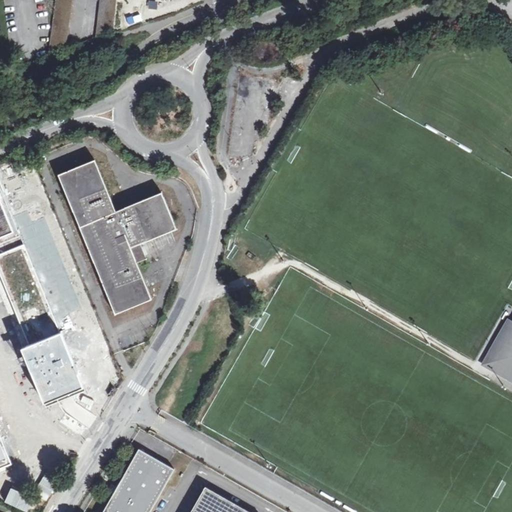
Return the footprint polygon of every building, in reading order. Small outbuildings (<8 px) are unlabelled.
[(72,0),(56,0),(53,23),(52,27),(49,56),(66,49),(70,16),(72,0)] [(100,0),(96,37),(113,29),(116,0),(100,0)] [(59,175),(112,307),(123,303),(125,308),(151,297),(147,288),(137,263),(136,261),(124,266),(95,195),(107,190),(95,160),(59,175)] [(21,347),(46,408),(87,391),(0,181),(0,272),(29,344),(21,347)] [(116,211),(107,190),(95,195),(124,266),(136,261),(131,248),(140,244),(176,229),(162,193),(143,200),(116,211)] [(147,259),(140,244),(131,248),(136,261),(137,263),(147,259)] [(123,303),(112,307),(114,312),(125,308),(123,303)] [(495,374),(511,383),(511,324),(508,323),(491,354),(492,355),(486,367),(496,373),(495,374)] [(0,470),(13,465),(0,434),(0,470)] [(150,511),(174,469),(139,449),(102,511),(150,511)] [(251,511),(207,487),(191,511),(251,511)]
